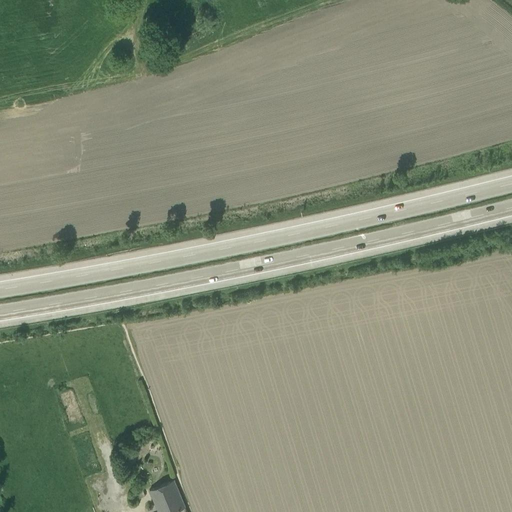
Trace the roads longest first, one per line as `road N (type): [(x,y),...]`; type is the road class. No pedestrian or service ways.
road 1 (motorway): [(511,181),(0,288)]
road 2 (motorway): [(0,311),(313,253),(511,205)]
